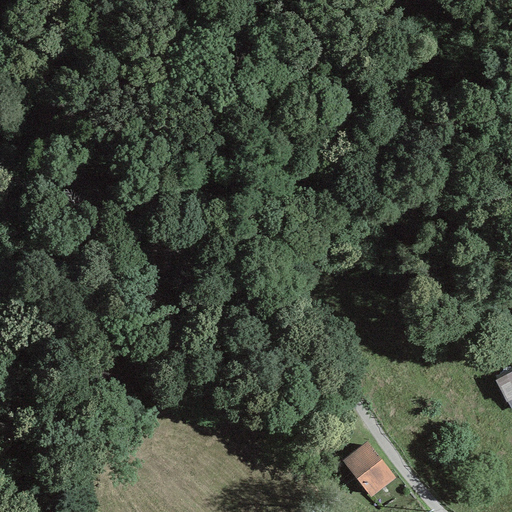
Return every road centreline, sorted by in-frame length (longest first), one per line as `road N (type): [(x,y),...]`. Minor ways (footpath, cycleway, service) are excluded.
road 1 (track): [(159,235),(142,303),(101,377),(53,413),(0,430)]
road 2 (track): [(438,511),(286,295)]
road 3 (track): [(0,131),(159,235)]
road 4 (track): [(159,235),(286,295)]
